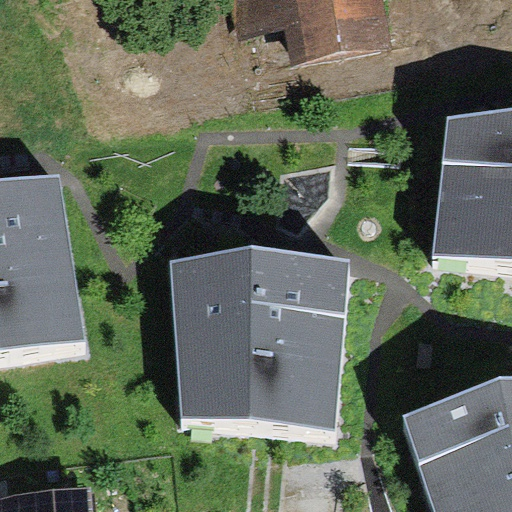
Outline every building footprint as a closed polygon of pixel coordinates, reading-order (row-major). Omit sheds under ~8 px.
[(389,46),(386,0),(295,0),(298,51),(389,46)] [(511,131),(443,139),(427,270),(511,277),(511,131)] [(0,365),(79,354),(58,191),(0,198),(0,365)] [(247,269),(166,274),(175,434),(330,446),(342,278),(305,274),(247,269)] [(511,511),(511,399),(493,401),(400,432),(425,511),(511,511)] [(91,511),(91,496),(0,500),(0,511),(91,511)]
